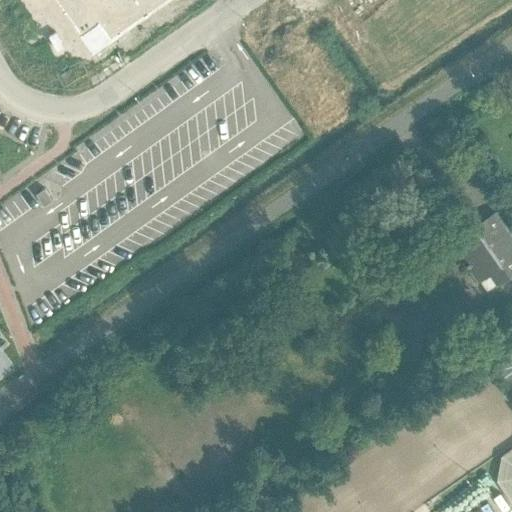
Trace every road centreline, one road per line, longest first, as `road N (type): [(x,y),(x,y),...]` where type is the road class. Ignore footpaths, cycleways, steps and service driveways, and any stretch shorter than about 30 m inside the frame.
road 1 (unclassified): [(175,281),(511,49)]
road 2 (unclassified): [(0,83),(30,109),(82,110),(242,0)]
